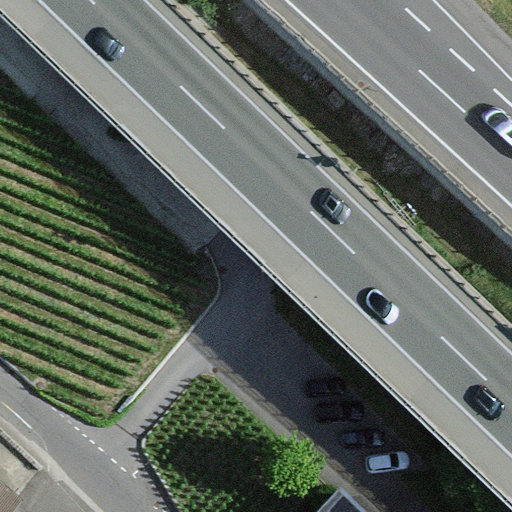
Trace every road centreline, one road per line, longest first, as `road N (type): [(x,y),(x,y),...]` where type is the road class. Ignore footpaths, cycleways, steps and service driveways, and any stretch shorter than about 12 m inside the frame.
road 1 (motorway): [(88,0),(511,411)]
road 2 (motorway): [(491,131),(347,0)]
road 3 (unclassified): [(0,383),(136,511)]
road 4 (motorway): [(491,131),(365,0)]
